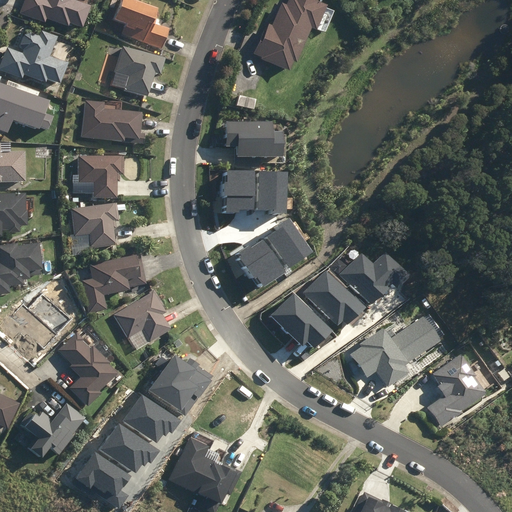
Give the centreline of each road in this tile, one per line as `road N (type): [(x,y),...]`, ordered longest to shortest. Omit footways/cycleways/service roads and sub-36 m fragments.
road 1 (residential): [(486,511),(419,457),(275,377),(215,310),(181,203),(182,149),(199,66),(228,0)]
road 2 (track): [(332,241),(309,192),(321,115),(339,86),(434,0)]
road 3 (track): [(511,55),(351,215)]
road 4 (track): [(227,324),(323,255),(351,215)]
